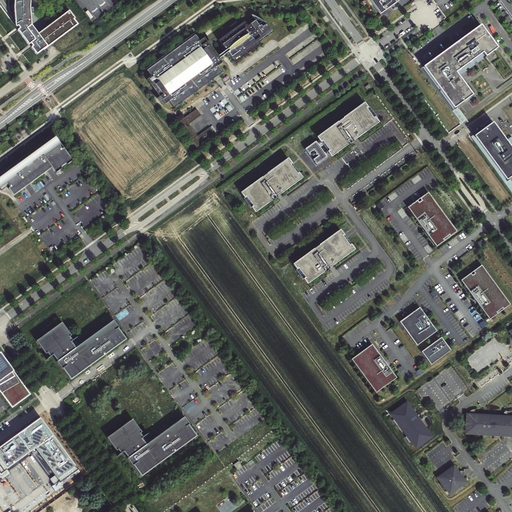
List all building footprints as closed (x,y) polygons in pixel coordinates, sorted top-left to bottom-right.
[(0,0),(0,6),(16,28),(30,45),(36,55),(48,46),(77,25),(74,19),(75,18),(69,10),(38,34),(31,25),(30,8),(32,0),(15,0),(16,8),(15,16),(9,9),(8,0),(0,0)] [(370,0),(380,14),(393,4),(398,0),(370,0)] [(195,35),(146,71),(151,77),(147,80),(150,84),(151,83),(152,85),(151,86),(165,105),(169,102),(173,108),(214,78),(217,82),(221,79),(218,75),(222,72),(218,66),(222,63),(219,59),(227,53),(235,63),(262,44),(259,41),(272,32),(266,24),(260,19),(251,16),(255,21),(249,25),(246,21),(218,41),(225,51),(217,57),(204,38),(200,41),(195,35)] [(497,49),(480,25),(423,68),(454,109),(472,95),(458,76),(460,74),(461,75),(467,71),(466,70),(468,68),(469,70),(475,65),(474,64),(476,62),(477,64),(483,59),(482,58),(484,56),(485,58),(497,49)] [(363,104),(327,131),(319,137),(332,155),(347,144),(348,145),(353,142),(353,140),(376,123),(363,104)] [(189,124),(202,115),(198,110),(197,109),(178,123),(191,141),(198,136),(189,124)] [(511,176),(511,149),(492,123),(474,136),(506,181),(511,176)] [(198,136),(203,143),(215,134),(210,127),(198,136)] [(203,143),(198,136),(191,141),(196,148),(203,143)] [(55,137),(0,177),(0,185),(1,187),(7,183),(10,187),(8,188),(13,195),(52,167),(56,173),(61,169),(61,167),(66,164),(67,165),(72,161),(63,148),(62,149),(59,145),(60,144),(55,137)] [(317,146),(315,141),(305,149),(316,165),(321,161),(326,158),(320,149),(317,146)] [(300,179),(287,160),(243,192),(256,211),(271,200),(272,201),(277,197),(276,196),(300,179)] [(419,199),(411,205),(420,218),(438,243),(457,229),(430,191),(422,197),(423,199),(421,201),(419,199)] [(353,250),(339,232),(295,264),(308,282),(323,271),(324,273),(329,269),(329,268),(353,250)] [(472,272),(464,278),(481,301),(492,316),(511,302),(483,264),(475,270),(477,272),(474,274),(472,272)] [(421,311),(402,325),(420,349),(440,334),(431,322),(429,322),(421,311)] [(71,379),(127,339),(114,320),(76,347),(70,336),(71,335),(62,322),(36,341),(48,359),(53,354),(71,379)] [(424,355),(434,368),(454,353),(448,346),(447,347),(443,341),(424,355)] [(372,344),(353,358),(376,390),(395,376),(388,366),(372,344)] [(0,353),(0,352),(0,391),(12,408),(31,394),(0,353)] [(391,414),(416,448),(420,445),(419,443),(429,436),(426,431),(427,430),(426,429),(419,419),(416,415),(407,403),(391,414)] [(511,436),(511,416),(475,415),(475,409),(473,409),(470,410),(469,412),(468,413),(468,418),(466,418),(466,426),(467,426),(467,432),(472,432),(472,434),(511,436)] [(141,476),(196,436),(188,425),(189,424),(183,417),(146,444),(141,438),(143,437),(131,421),(109,438),(120,454),(123,452),(128,458),(127,458),(132,466),(133,465),(141,476)] [(42,418),(0,447),(0,472),(1,474),(35,449),(60,481),(78,469),(42,418)] [(438,478),(450,494),(466,482),(463,479),(458,471),(454,466),(438,478)]
